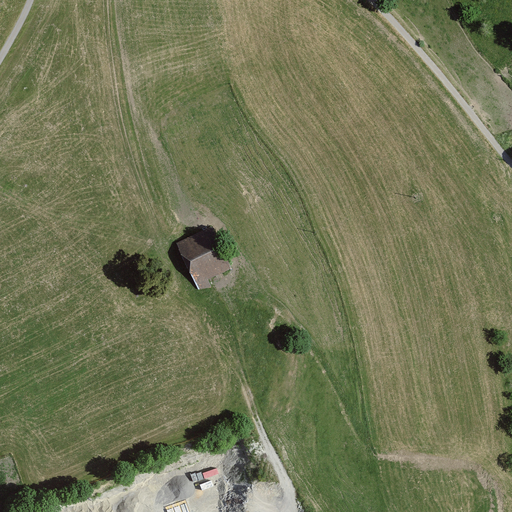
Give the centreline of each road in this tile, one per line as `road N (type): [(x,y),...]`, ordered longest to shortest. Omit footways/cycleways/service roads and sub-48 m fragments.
road 1 (track): [(159,296),(112,462),(104,477),(51,511)]
road 2 (track): [(372,0),(511,162)]
